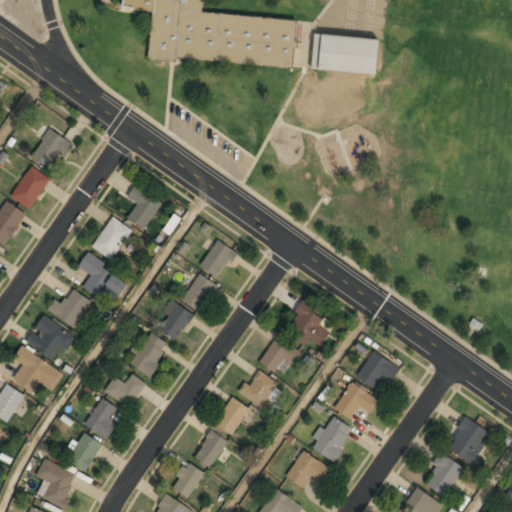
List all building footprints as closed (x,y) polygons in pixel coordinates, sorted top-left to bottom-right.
[(294,68),(298,19),(203,12),(203,0),(120,0),(120,9),(152,11),(149,56),(294,68)] [(312,70),(376,75),(379,39),(314,34),(312,70)] [(66,159),(75,145),(50,129),(32,156),(49,167),(58,153),(66,159)] [(30,208),(51,178),(32,165),(11,195),(30,208)] [(163,201),(136,184),(127,198),(137,205),(129,217),(146,228),(163,201)] [(0,240),(5,244),(27,214),(7,200),(0,209),(0,240)] [(164,231),(171,235),(181,219),(173,214),(164,231)] [(112,261),(133,232),(113,217),(92,246),(112,261)] [(200,265),(220,278),(237,251),(217,239),(200,265)] [(116,271),(88,252),(78,267),(91,276),(83,287),(97,296),(107,282),(119,291),(124,282),(113,275),(116,271)] [(182,299),(200,311),(217,284),(200,273),(182,299)] [(93,303),(73,289),(63,305),(55,299),(48,310),(75,329),(93,303)] [(163,312),(169,316),(160,330),(176,341),(193,315),(171,300),(163,312)] [(310,340),(321,346),(330,331),(320,325),(325,315),(303,302),(286,332),(307,344),(310,340)] [(61,347),(69,351),(78,336),(43,315),(26,343),(54,359),(61,347)] [(129,362),(148,377),(171,347),(151,332),(129,362)] [(299,351),(278,336),(260,361),(281,376),(299,351)] [(64,374),(21,347),(13,359),(24,366),(14,381),(33,394),(40,383),(53,391),(64,374)] [(391,381),(400,368),(374,351),(356,377),(374,389),(383,376),(391,381)] [(245,383),(238,394),(265,409),(279,382),(259,371),(250,386),(245,383)] [(146,384),(132,374),(125,383),(115,376),(105,391),(129,408),(146,384)] [(369,413),(378,399),(351,382),(335,409),(351,419),(359,407),(369,413)] [(0,416),(12,421),(21,395),(3,388),(0,396),(0,416)] [(250,409),(233,397),(215,424),(232,436),(250,409)] [(85,424),(107,440),(118,423),(111,418),(117,409),(103,398),(85,424)] [(310,445),(334,461),(354,429),(335,417),(326,429),(322,426),(310,445)] [(492,434),(468,417),(447,447),(470,463),(492,434)] [(211,469),(229,441),(211,430),(194,458),(211,469)] [(103,444),(83,433),(68,461),(87,472),(103,444)] [(329,467),(304,450),(286,477),(305,489),(312,478),(319,482),(329,467)] [(424,485),(447,497),(464,467),(441,455),(424,485)] [(78,472),(43,460),(37,476),(45,479),(38,498),(66,507),(78,472)] [(185,498),(206,478),(192,463),(171,483),(185,498)] [(299,511),(303,507),(277,488),(259,511),(299,511)] [(438,511),(442,508),(422,488),(401,509),(403,511),(438,511)] [(156,511),(191,511),(193,509),(166,495),(156,511)]
